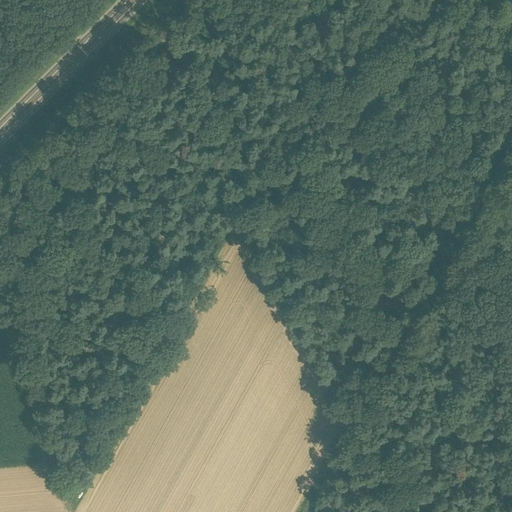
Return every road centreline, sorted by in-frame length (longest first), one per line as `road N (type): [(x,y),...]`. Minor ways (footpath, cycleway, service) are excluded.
road 1 (track): [(306,511),(511,166)]
road 2 (track): [(75,511),(0,250)]
